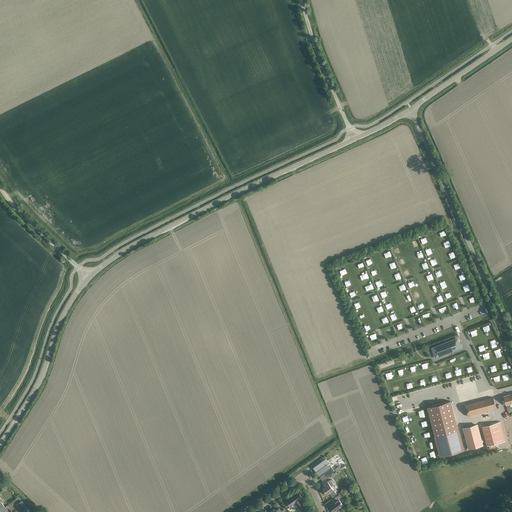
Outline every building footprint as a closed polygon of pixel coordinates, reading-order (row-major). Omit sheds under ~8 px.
[(460,347),(457,339),(449,342),(449,341),(444,342),(445,343),(432,348),(435,357),(441,355),(447,353),(447,352),(460,347)] [(467,416),(496,408),(493,397),(464,404),(467,416)] [(440,456),(463,449),(450,401),(427,407),(440,456)] [(500,421),(482,426),(487,446),(505,441),(500,421)] [(468,448),(482,444),(477,425),(463,428),(468,448)] [(329,467),(327,464),(329,463),(325,459),(313,467),(319,475),(324,471),(325,473),(324,473),(326,476),(334,470),(331,466),(329,467)] [(325,487),(322,489),(327,495),(329,493),(332,497),(336,493),(334,490),(331,486),(334,484),(330,479),(328,481),(323,484),(325,487)] [(302,497),(298,491),(295,493),(292,495),(292,496),(285,500),(289,506),(295,502),(299,509),(305,504),(304,503),(304,501),(302,501),(300,498),(302,497)] [(340,508),(343,506),(342,505),(343,505),(339,498),(341,497),(339,494),(334,498),(335,501),(330,505),(335,511),(340,507),(340,508)]
